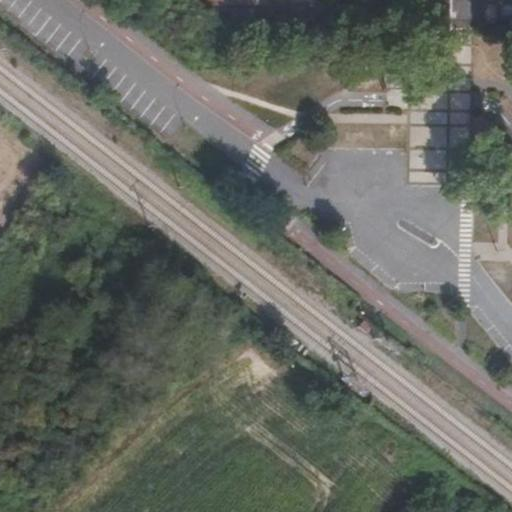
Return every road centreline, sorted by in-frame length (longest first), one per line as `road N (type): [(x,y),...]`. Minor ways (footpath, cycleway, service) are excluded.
road 1 (residential): [(45,0),(318,202)]
road 2 (residential): [(450,265),(450,212),(347,170),(318,202)]
road 3 (residential): [(318,202),(398,261),(450,265)]
